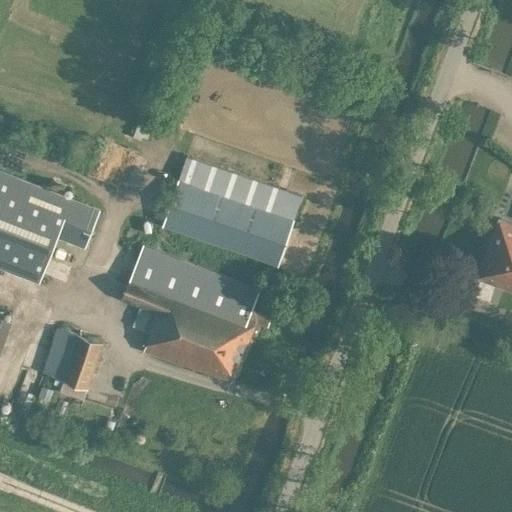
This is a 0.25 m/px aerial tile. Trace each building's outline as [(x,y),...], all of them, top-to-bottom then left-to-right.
[(142,100),(139,117),(153,120),(156,103),(142,100)] [(137,148),(140,129),(117,125),(113,144),(137,148)] [(189,146),(166,213),(282,254),(306,187),(189,146)] [(88,236),(101,204),(0,164),(0,252),(43,269),(60,225),(88,236)] [(511,212),(503,209),(480,269),(511,281),(511,212)] [(134,315),(155,323),(148,340),(236,373),(258,313),(251,311),(254,303),(253,303),(262,278),(145,233),(135,259),(124,289),(141,295),(134,315)] [(0,348),(14,309),(0,303),(0,348)] [(86,387),(89,378),(91,378),(106,335),(61,320),(47,363),(70,371),(67,381),(86,387)] [(45,377),(41,388),(53,391),(56,381),(45,377)]
